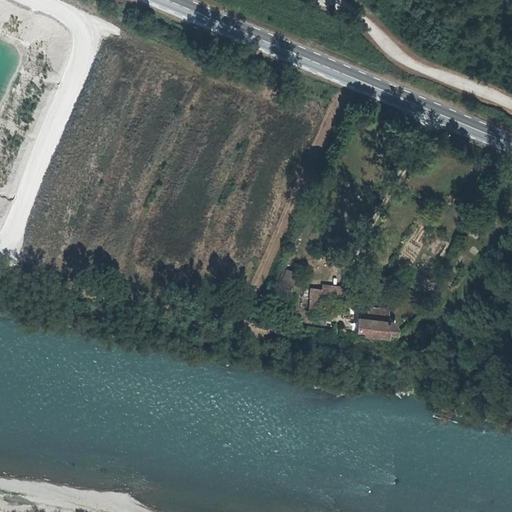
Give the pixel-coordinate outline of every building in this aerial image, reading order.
[(292,285),(296,272),(285,269),(281,281),(292,285)] [(304,296),(343,301),(344,297),(304,291),(304,296)] [(303,307),(304,296),(295,295),(293,307),(303,307)] [(341,313),(343,301),(304,296),(303,307),(341,313)] [(390,326),(391,322),(385,321),(386,310),(368,308),(367,314),(360,313),(358,314),(356,334),(384,337),(385,329),(386,326),(390,326)] [(384,337),(387,337),(389,337),(393,334),(393,332),(393,330),(394,326),(391,322),(390,326),(386,326),(385,329),(384,337)]
